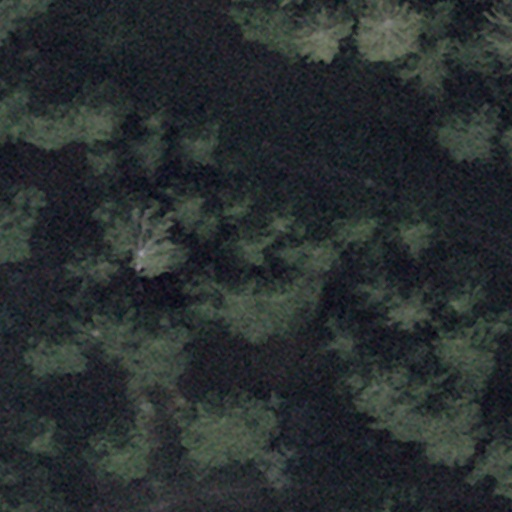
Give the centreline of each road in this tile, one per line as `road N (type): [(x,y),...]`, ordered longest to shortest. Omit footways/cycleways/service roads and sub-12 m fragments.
road 1 (track): [(0,91),(187,102),(467,216),(511,253)]
road 2 (track): [(509,511),(352,469),(224,511)]
